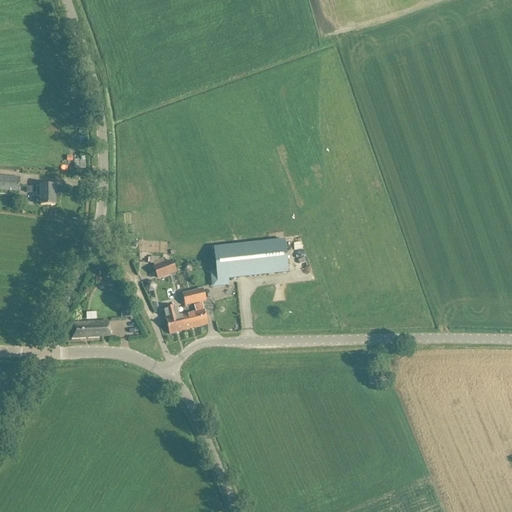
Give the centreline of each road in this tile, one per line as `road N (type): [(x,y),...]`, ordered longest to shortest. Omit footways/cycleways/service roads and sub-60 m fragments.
road 1 (unclassified): [(45,352),(100,215),(96,115),(64,0)]
road 2 (unclassified): [(511,339),(206,341),(169,376)]
road 3 (unclassified): [(234,511),(181,386),(169,376)]
road 4 (track): [(115,244),(169,376)]
road 5 (unclassified): [(169,376),(113,353),(45,352)]
